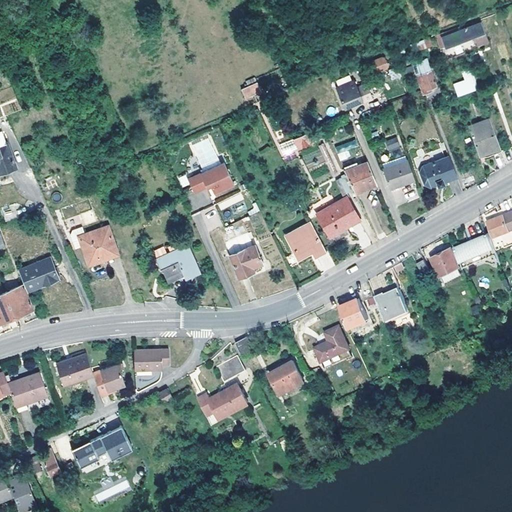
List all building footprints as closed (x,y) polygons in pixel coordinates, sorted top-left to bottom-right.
[(490,41),(482,19),(460,26),(442,32),(447,44),(475,34),(479,45),(490,41)] [(429,46),(427,41),(415,45),(417,50),(429,46)] [(386,57),(372,62),(375,72),(389,66),(386,57)] [(415,62),(419,73),(431,68),(432,68),(428,58),(415,62)] [(402,76),(399,68),(399,67),(393,70),(396,78),(402,76)] [(458,94),(480,87),(473,67),(464,71),(467,80),(455,85),(458,94)] [(419,73),(425,90),(431,88),(437,86),(431,68),(419,73)] [(423,91),(425,90),(419,73),(416,73),(423,91)] [(355,81),(337,90),(346,109),(354,105),(356,108),(374,99),(367,84),(358,88),(355,81)] [(240,89),(245,101),(262,94),(257,82),(240,89)] [(480,154),(501,147),(492,119),(470,126),(480,154)] [(314,142),(311,134),(294,140),(298,149),(314,142)] [(384,142),(389,152),(400,147),(396,137),(384,142)] [(282,157),(297,151),(292,139),(277,145),(282,157)] [(356,141),(335,145),(337,152),(358,147),(356,141)] [(7,144),(0,147),(0,174),(0,175),(16,169),(18,168),(17,167),(13,157),(12,154),(8,145),(8,144),(7,144)] [(17,155),(13,157),(17,167),(21,165),(17,155)] [(445,184),(459,179),(451,158),(425,167),(422,174),(427,185),(433,188),(440,186),(441,188),(446,186),(445,184)] [(410,164),(409,160),(384,169),(391,189),(416,180),(410,164)] [(356,193),(378,183),(369,162),(346,172),(356,193)] [(225,164),(189,181),(195,194),(209,187),(212,186),(216,195),(236,185),(225,164)] [(182,187),(189,184),(185,175),(178,178),(182,187)] [(240,192),(215,202),(219,210),(243,200),(240,192)] [(347,198),(319,214),(331,236),(360,220),(347,198)] [(13,210),(4,212),(6,220),(15,218),(13,210)] [(501,235),(511,230),(511,212),(489,221),(494,237),(501,235)] [(327,250),(312,222),(288,235),(300,258),(314,251),(317,256),(327,250)] [(85,234),(79,237),(83,246),(89,264),(101,260),(100,258),(117,251),(108,226),(85,234)] [(83,246),(79,237),(85,234),(84,231),(82,227),(73,230),(73,237),(77,248),(83,246)] [(505,246),(511,243),(511,230),(501,235),(505,246)] [(490,234),(455,248),(461,264),(463,269),(498,254),(496,249),(490,234)] [(201,269),(189,244),(157,259),(161,269),(164,268),(169,281),(172,280),(184,274),(187,273),(188,274),(201,269)] [(256,245),(232,255),(240,277),(256,271),(254,267),(263,263),(256,245)] [(153,250),(156,257),(167,253),(164,246),(153,250)] [(452,250),(433,258),(440,276),(442,275),(457,269),(460,268),(452,250)] [(24,284),(28,292),(60,279),(50,259),(19,271),(24,284)] [(426,260),(419,263),(426,277),(432,274),(426,260)] [(461,276),(457,269),(442,275),(446,282),(461,276)] [(34,307),(28,292),(24,284),(5,292),(15,316),(23,312),(33,308),(34,307)] [(386,291),(377,295),(387,319),(409,310),(400,287),(387,292),(386,291)] [(0,322),(8,319),(15,316),(5,292),(0,293),(0,322)] [(361,298),(342,306),(350,328),(370,319),(361,298)] [(370,319),(350,328),(353,334),(372,326),(370,319)] [(331,341),(339,354),(350,348),(340,326),(327,332),(331,341)] [(248,338),(237,343),(243,355),(254,349),(248,338)] [(323,361),(339,354),(331,341),(317,347),(323,361)] [(136,350),(136,370),(163,371),(163,366),(170,365),(170,350),(164,350),(162,353),(149,354),(149,350),(136,350)] [(94,373),(88,353),(74,358),(75,361),(59,367),(64,384),(95,375),(94,373)] [(239,356),(217,366),(225,382),(246,371),(239,356)] [(75,361),(74,358),(58,364),(59,367),(75,361)] [(294,361),(270,374),(282,395),(306,382),(294,361)] [(123,364),(94,373),(95,375),(101,397),(109,394),(109,391),(117,388),(126,386),(122,371),(125,370),(123,364)] [(0,373),(6,393),(11,391),(9,383),(5,371),(0,373)] [(41,373),(9,383),(11,391),(17,406),(28,402),(49,396),(41,373)] [(239,386),(230,391),(239,408),(248,403),(239,386)] [(168,388),(159,393),(164,402),(172,397),(168,388)] [(239,408),(230,391),(223,394),(224,396),(213,401),(210,395),(199,400),(207,416),(217,410),(221,417),(239,408)] [(0,395),(0,401),(8,398),(6,393),(0,395)] [(28,402),(17,406),(19,411),(30,407),(28,402)] [(345,417),(340,408),(329,413),(334,422),(345,417)] [(207,416),(211,422),(221,417),(217,410),(207,416)] [(95,438),(102,452),(107,450),(111,458),(133,448),(122,425),(95,438)] [(95,438),(72,449),(79,463),(80,466),(99,457),(98,454),(102,452),(95,438)] [(44,463),(50,476),(60,471),(55,458),(52,460),(48,450),(42,453),(46,462),(44,463)] [(37,455),(30,459),(36,473),(43,470),(37,455)] [(5,476),(0,478),(0,501),(13,496),(20,493),(14,480),(8,482),(5,476)]
